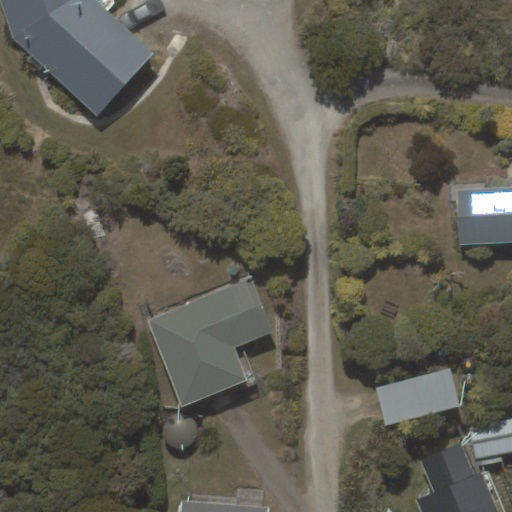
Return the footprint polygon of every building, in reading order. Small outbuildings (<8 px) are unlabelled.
[(116,0),(0,0),(12,38),(97,116),(155,53),(108,10),(117,1),(116,0)] [(511,242),(511,186),(458,189),(460,245),(511,242)] [(147,320),(181,407),(248,380),(235,348),(273,332),(252,279),(147,320)] [(450,369),(376,387),(386,425),(460,407),(450,369)] [(475,459),(511,451),(511,417),(469,427),(475,459)] [(433,492),(415,499),(420,511),(498,511),(482,472),(475,475),(461,443),(420,460),(433,492)] [(269,511),(270,508),(181,500),(180,511),(269,511)]
